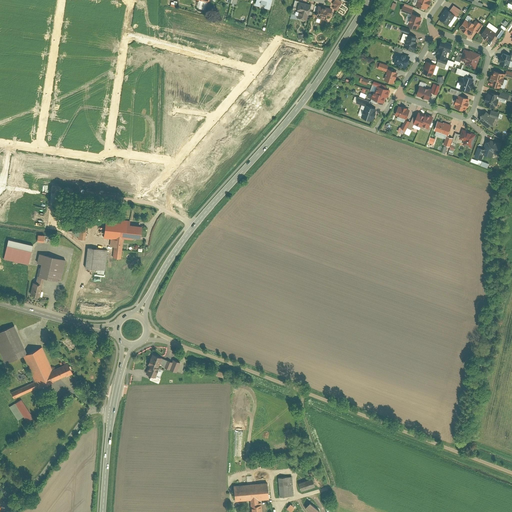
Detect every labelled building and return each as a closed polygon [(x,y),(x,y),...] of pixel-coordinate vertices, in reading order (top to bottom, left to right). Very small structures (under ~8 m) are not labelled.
[(270,8),(271,0),(256,0),(255,4),(270,8)] [(340,0),(334,0),(332,3),(335,5),(333,8),(337,11),(343,2),(340,0)] [(418,0),(417,5),(428,9),(430,0),(418,0)] [(311,5),(300,2),(297,11),(299,12),(297,16),(307,19),(311,5)] [(333,7),(318,5),(316,17),(327,19),(327,15),(331,16),(333,7)] [(403,11),(414,14),(415,9),(405,6),(403,11)] [(439,17),(449,24),(456,14),(446,7),(439,17)] [(410,26),(419,29),(423,17),(414,14),(410,26)] [(459,27),(471,35),(474,30),(477,31),(482,24),(474,19),(472,22),(466,17),(459,27)] [(501,28),(495,35),(498,38),(506,28),(501,24),(499,27),(501,28)] [(481,34),(491,41),(497,32),(486,25),(481,34)] [(405,46),(415,49),(418,38),(409,35),(405,46)] [(436,56),(445,59),(448,51),(450,52),(452,45),(441,41),(436,56)] [(465,62),(477,66),(481,53),(470,49),(465,62)] [(499,62),(509,65),(511,56),(511,52),(503,50),(499,62)] [(394,63),(407,66),(410,57),(397,53),(394,63)] [(448,60),(439,57),(436,64),(445,67),(448,60)] [(423,73),(432,76),(436,65),(427,61),(423,73)] [(386,79),(394,82),(398,70),(389,68),(388,72),(386,79)] [(491,83),(502,86),(507,73),(495,69),(491,83)] [(460,85),(471,89),(475,78),(464,74),(460,85)] [(373,98),(385,102),(389,88),(378,85),(373,98)] [(418,95),(429,98),(431,92),(432,90),(420,86),(418,95)] [(489,93),(485,103),(495,107),(499,97),(489,93)] [(455,106),(465,110),(469,98),(459,95),(455,106)] [(394,115),(407,119),(411,108),(398,104),(394,115)] [(376,109),(366,106),(362,117),(372,120),(376,109)] [(429,128),(433,116),(419,111),(415,124),(429,128)] [(485,124),(488,127),(490,124),(493,124),(492,121),(495,119),(492,116),(492,115),(490,113),(489,114),(486,111),(484,114),(481,114),(482,116),(479,119),(482,122),(482,125),(485,124)] [(436,130),(449,134),(452,124),(439,120),(436,130)] [(463,130),(460,138),(473,142),(475,134),(463,130)] [(454,136),(449,134),(445,145),(451,147),(454,136)] [(484,149),(478,147),(475,157),(482,159),(484,153),(491,155),(492,151),(494,150),(499,151),(501,144),(492,140),(486,143),(484,149)] [(81,219),(78,239),(85,240),(87,220),(81,219)] [(130,238),(131,225),(131,221),(106,219),(104,239),(115,240),(114,259),(122,259),(123,240),(129,241),(130,238)] [(63,227),(64,229),(66,231),(69,232),(72,231),(74,229),(75,226),(74,223),(73,221),(70,220),(67,220),(65,221),(63,224),(63,227)] [(142,239),(144,226),(131,225),(130,238),(142,239)] [(32,245),(7,239),(3,259),(28,265),(32,245)] [(106,270),(108,251),(87,248),(85,268),(106,270)] [(65,261),(39,255),(37,263),(40,264),(36,283),(33,282),(30,296),(39,298),(44,278),(60,282),(65,261)] [(14,324),(0,330),(0,352),(4,362),(23,353),(26,352),(16,329),(14,324)] [(41,346),(26,352),(23,353),(35,381),(11,391),(14,397),(72,373),(67,362),(51,369),(41,346)] [(161,358),(151,354),(147,364),(148,365),(145,373),(154,376),(161,358)] [(21,399),(9,406),(18,421),(23,417),(27,424),(34,420),(21,399)] [(280,496),(293,495),(292,476),(278,477),(280,496)] [(299,483),(301,490),(315,486),(313,479),(299,483)] [(259,499),(269,499),(268,482),(234,484),(235,501),(251,500),(259,499)] [(252,511),(262,511),(262,502),(259,503),(259,499),(251,500),(252,511)] [(310,502),(306,508),(311,511),(319,511),(321,511),(310,502)]
